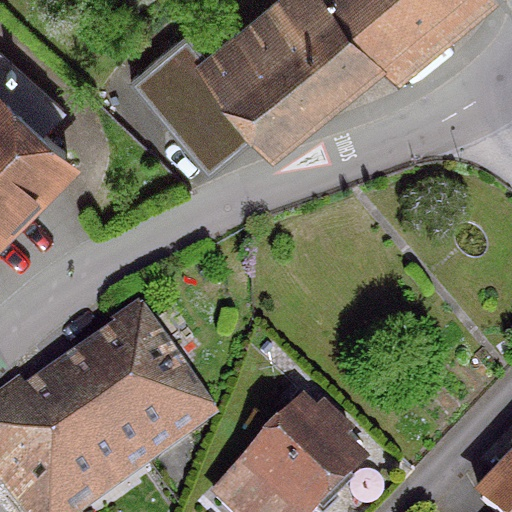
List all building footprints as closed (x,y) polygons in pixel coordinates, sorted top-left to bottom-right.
[(501,5),(496,0),(280,0),(204,64),(196,70),(253,137),(277,166),(387,74),(399,89),(501,5)] [(196,70),(204,64),(188,45),(136,88),(210,174),(253,137),(196,70)] [(0,57),(0,218),(63,156),(36,130),(55,109),(0,57)] [(191,404),(138,330),(120,343),(115,336),(54,378),(60,386),(0,427),(0,430),(50,501),(191,404)] [(346,436),(319,410),(308,421),(299,412),(215,499),(228,511),(309,511),(355,465),(336,447),(346,436)] [(511,511),(511,467),(479,501),(489,511),(511,511)]
